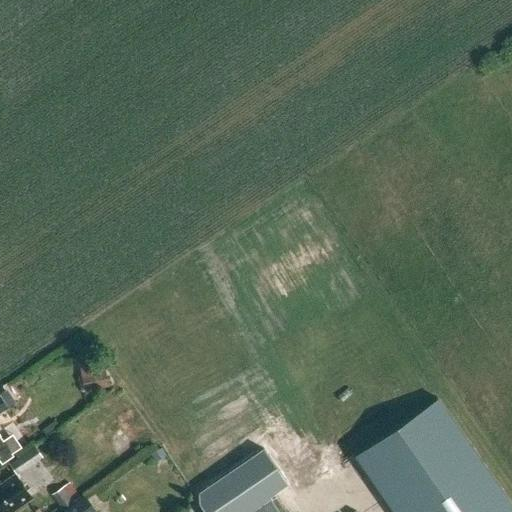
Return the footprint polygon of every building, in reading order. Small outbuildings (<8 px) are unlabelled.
[(103,363),(80,369),(84,386),(108,380),(103,363)] [(0,413),(8,408),(0,396),(0,413)] [(511,511),(511,506),(437,398),(355,455),(394,511),(511,511)] [(151,454),(156,462),(167,455),(161,447),(151,454)] [(10,464),(17,474),(41,458),(35,448),(10,464)] [(264,448),(198,493),(199,505),(204,511),(245,511),(269,496),(288,483),(264,448)] [(0,484),(0,511),(9,511),(30,498),(14,474),(0,484)] [(64,486),(51,495),(60,508),(73,499),(64,486)] [(62,511),(93,511),(95,511),(84,496),(62,511)] [(284,511),(275,498),(271,500),(269,496),(245,511),(284,511)]
